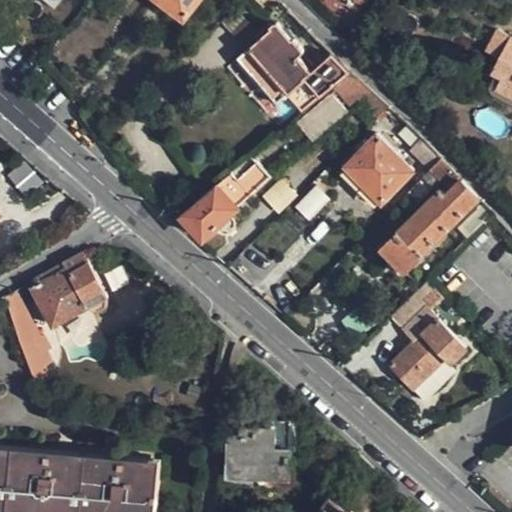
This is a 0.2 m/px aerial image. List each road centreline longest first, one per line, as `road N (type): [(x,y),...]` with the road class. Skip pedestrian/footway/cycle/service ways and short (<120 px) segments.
road 1 (tertiary): [(468,511),(127,207)]
road 2 (tertiary): [(127,207),(0,96)]
road 3 (residential): [(127,207),(0,290)]
road 4 (unknown): [(6,285),(26,418)]
